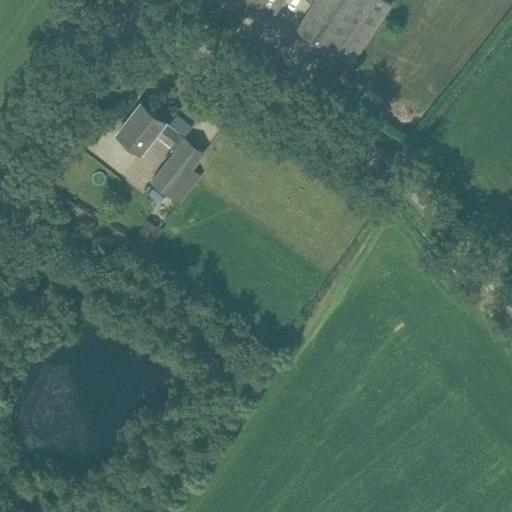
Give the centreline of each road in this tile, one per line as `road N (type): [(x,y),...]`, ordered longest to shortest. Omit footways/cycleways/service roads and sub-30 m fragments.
road 1 (unclassified): [(511,292),(423,188),(331,117),(129,1)]
road 2 (tertiary): [(0,183),(129,1)]
